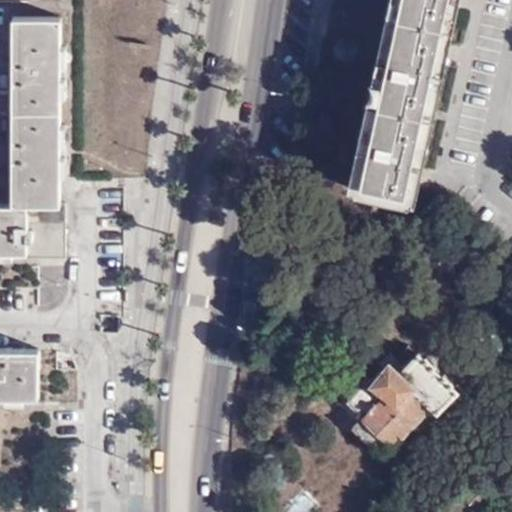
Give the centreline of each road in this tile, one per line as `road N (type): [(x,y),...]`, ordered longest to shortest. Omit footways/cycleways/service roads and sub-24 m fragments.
road 1 (secondary): [(224,0),(163,394),(159,511)]
road 2 (secondary): [(204,511),(269,0)]
road 3 (residential): [(92,280),(95,494),(107,511)]
